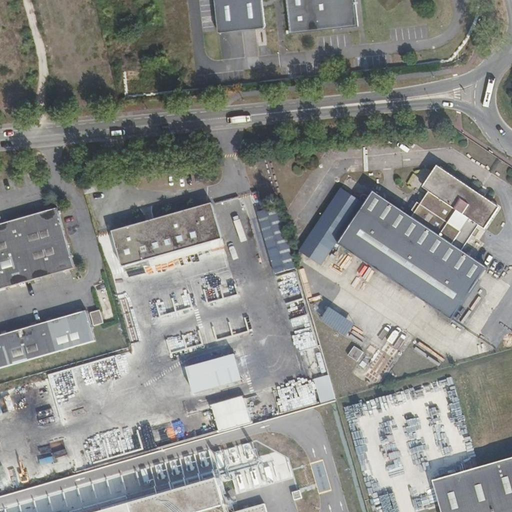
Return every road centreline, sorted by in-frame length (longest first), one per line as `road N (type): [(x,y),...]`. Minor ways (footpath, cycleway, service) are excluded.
road 1 (primary): [(0,140),(356,104)]
road 2 (unknown): [(0,307),(67,290),(88,268),(82,221),(54,170)]
road 3 (primary): [(486,73),(356,104)]
road 4 (primary): [(356,104),(446,101),(483,115)]
